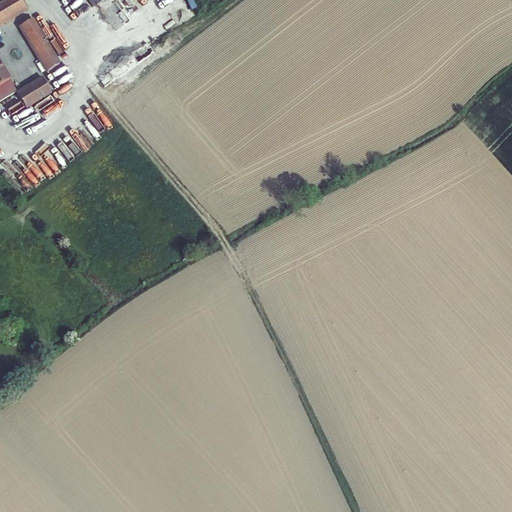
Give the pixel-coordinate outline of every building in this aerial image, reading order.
[(78,0),(87,11),(100,0),(78,0)] [(7,5),(6,6),(0,9),(0,29),(16,19),(7,5)] [(29,27),(18,34),(48,78),(58,71),(29,27)] [(0,73),(0,90),(8,86),(0,73)] [(26,113),(51,97),(42,84),(18,101),(26,113)]
